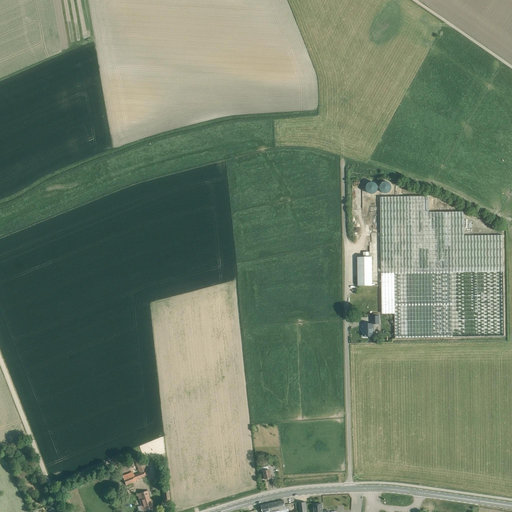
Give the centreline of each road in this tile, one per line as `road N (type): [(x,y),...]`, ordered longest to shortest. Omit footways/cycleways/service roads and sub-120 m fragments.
road 1 (track): [(0,243),(118,196),(293,149),(343,160),(346,250)]
road 2 (unclassified): [(350,489),(346,250)]
road 3 (unclassified): [(60,511),(0,359)]
road 4 (primary): [(350,489),(511,507)]
road 5 (primary): [(223,511),(283,495),(350,489)]
